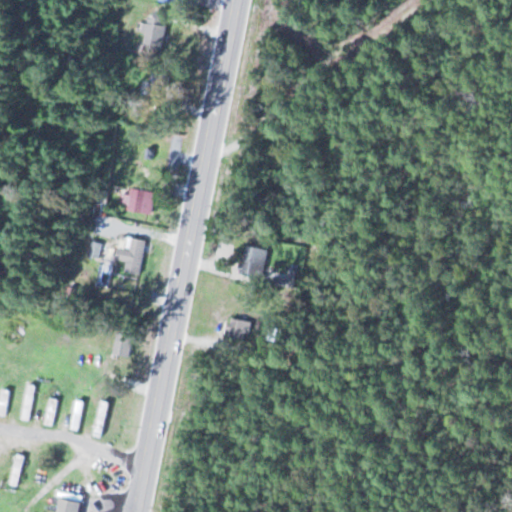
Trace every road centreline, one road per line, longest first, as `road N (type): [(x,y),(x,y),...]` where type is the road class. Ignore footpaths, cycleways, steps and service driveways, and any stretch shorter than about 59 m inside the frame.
road 1 (tertiary): [(238,0),(138,511)]
road 2 (residential): [(392,0),(207,169)]
road 3 (residential): [(0,154),(30,111),(37,41),(24,0)]
